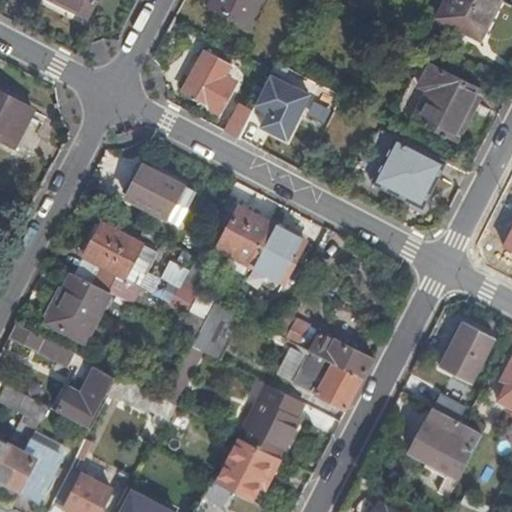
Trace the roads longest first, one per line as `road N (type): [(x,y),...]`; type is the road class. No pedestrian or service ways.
road 1 (residential): [(441,266),(111,95)]
road 2 (residential): [(317,511),(441,266)]
road 3 (residential): [(0,329),(111,95)]
road 4 (residential): [(441,266),(511,126)]
road 5 (residential): [(111,95),(0,36)]
